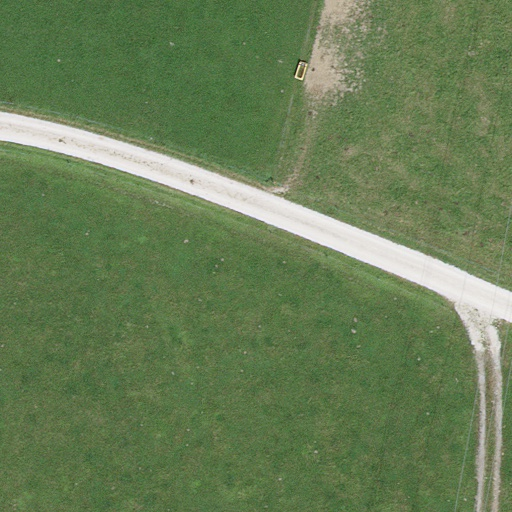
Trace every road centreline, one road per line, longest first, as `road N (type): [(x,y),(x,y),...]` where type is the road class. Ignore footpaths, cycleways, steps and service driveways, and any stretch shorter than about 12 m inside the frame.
road 1 (residential): [(0,132),(145,165),(511,317)]
road 2 (track): [(460,296),(486,371),(484,511)]
